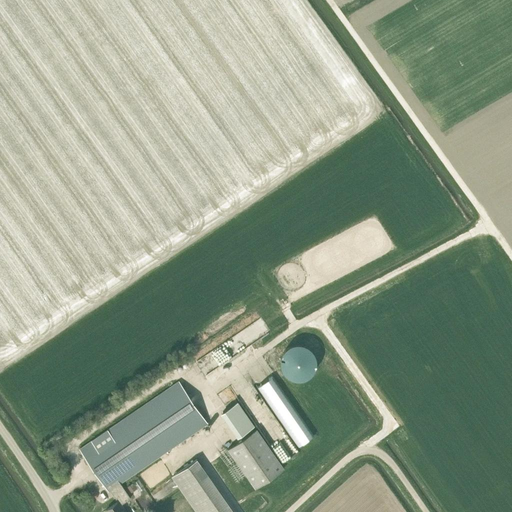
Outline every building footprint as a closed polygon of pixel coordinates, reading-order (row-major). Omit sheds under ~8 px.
[(317,363),(317,361),(317,360),(316,358),(316,356),(315,353),(314,352),(312,349),(309,347),(308,346),(307,345),(303,344),(302,343),(300,343),(297,343),(295,343),(294,344),(290,345),(289,346),(288,347),(286,348),(285,349),(283,352),(282,353),(282,355),(281,358),(280,361),(281,365),(282,368),(282,369),(284,372),(285,374),(286,375),(288,376),(289,377),(290,378),(294,379),(295,379),(297,379),(300,379),(302,379),(304,379),(305,378),(307,378),(308,377),(309,376),(311,375),(312,374),(314,371),(315,369),(316,366),(316,365),(317,363)] [(120,483),(207,423),(179,381),(80,448),(109,491),(110,490),(118,501),(106,509),(108,511),(126,511),(121,504),(130,498),(120,483)] [(279,411),(299,443),(314,433),(288,391),(282,395),(288,406),(279,411)] [(220,413),(226,421),(237,437),(248,430),(254,425),(238,401),(220,413)] [(255,487),(283,468),(256,428),(228,448),(255,487)] [(171,476),(196,511),(234,511),(197,459),(171,476)] [(136,489),(132,483),(127,486),(131,492),(136,489)]
